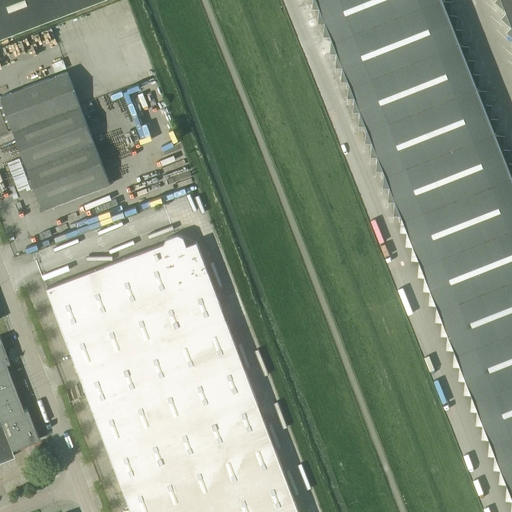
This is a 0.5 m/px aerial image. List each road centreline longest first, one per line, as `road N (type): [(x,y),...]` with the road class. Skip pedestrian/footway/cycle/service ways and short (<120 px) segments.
road 1 (unclassified): [(496,511),(290,0)]
road 2 (unclassified): [(79,485),(0,278)]
